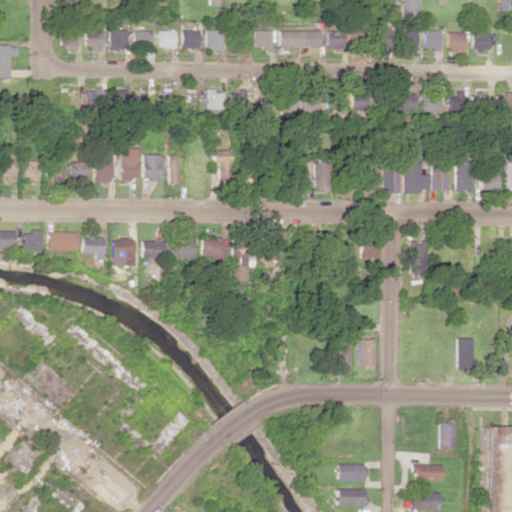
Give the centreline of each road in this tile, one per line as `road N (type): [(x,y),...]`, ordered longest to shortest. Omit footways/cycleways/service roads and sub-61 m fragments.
road 1 (residential): [(511,209),(0,203)]
road 2 (residential): [(511,74),(41,68)]
road 3 (residential): [(385,511),(385,210)]
road 4 (tertiary): [(511,393),(285,396),(254,404)]
